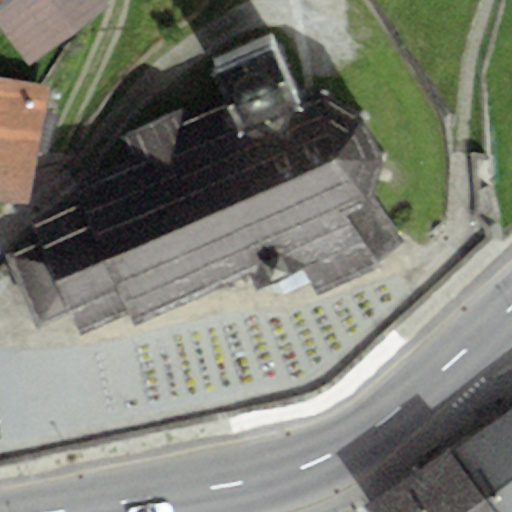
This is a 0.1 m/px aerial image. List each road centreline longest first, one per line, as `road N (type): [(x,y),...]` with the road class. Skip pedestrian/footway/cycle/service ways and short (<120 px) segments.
road 1 (primary): [(77,511),(309,464),(363,437),(419,388)]
road 2 (primary): [(419,388),(511,301)]
